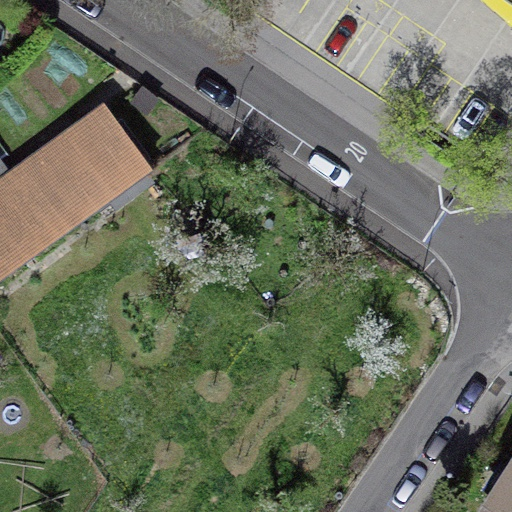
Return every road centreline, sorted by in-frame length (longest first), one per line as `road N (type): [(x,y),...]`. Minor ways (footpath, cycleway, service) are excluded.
road 1 (residential): [(116,0),(468,232)]
road 2 (residential): [(368,511),(511,295)]
